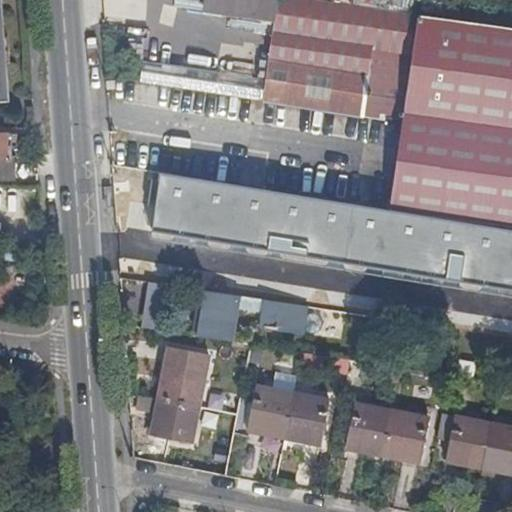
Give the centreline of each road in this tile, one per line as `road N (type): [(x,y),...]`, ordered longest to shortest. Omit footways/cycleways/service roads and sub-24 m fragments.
road 1 (primary): [(62,0),(87,356)]
road 2 (primary): [(87,356),(99,511)]
